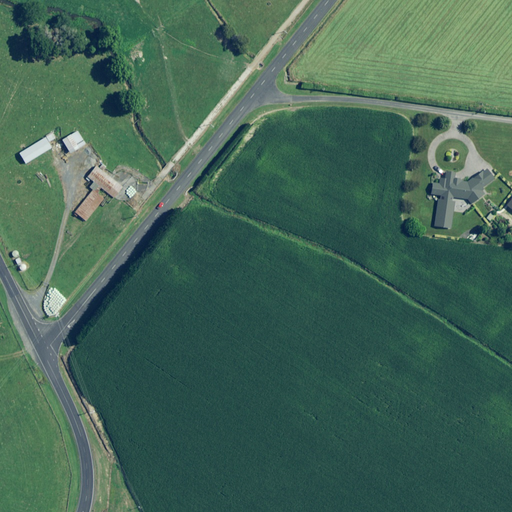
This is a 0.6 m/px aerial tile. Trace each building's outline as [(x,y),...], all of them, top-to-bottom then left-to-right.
[(85,144),(77,131),(62,140),(70,153),(85,144)] [(53,133),(45,138),(19,153),(25,163),(51,148),(48,143),(56,138),(53,133)] [(93,191),(76,213),(86,221),(103,199),(97,194),(102,189),(114,198),(122,188),(96,166),(87,177),(93,181),(88,187),(93,191)] [(451,197),(456,198),(468,199),(472,204),(484,195),(480,189),(494,179),(487,169),(465,184),(462,182),(462,180),(455,178),(456,173),(446,171),(445,179),(440,178),(439,184),(432,183),(431,194),(443,196),(443,200),(439,199),(435,226),(451,229),(455,202),(451,201),(451,197)] [(495,217),(491,213),(486,218),(491,222),(495,217)]
